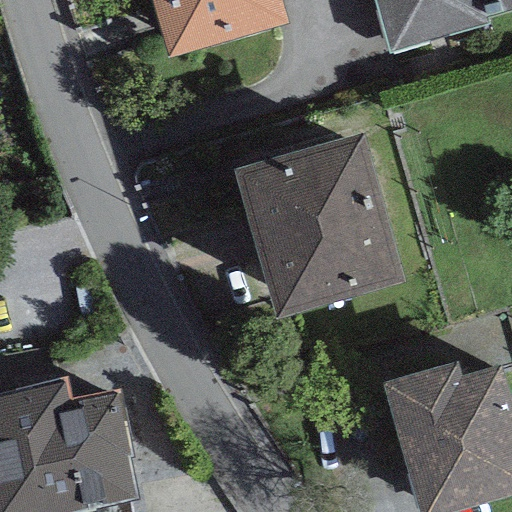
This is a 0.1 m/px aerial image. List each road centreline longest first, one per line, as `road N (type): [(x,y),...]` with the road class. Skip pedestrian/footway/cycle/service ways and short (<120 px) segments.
road 1 (residential): [(276,511),(174,363),(62,129),(21,0)]
road 2 (unknown): [(62,129),(285,91),(317,37),(318,0)]
